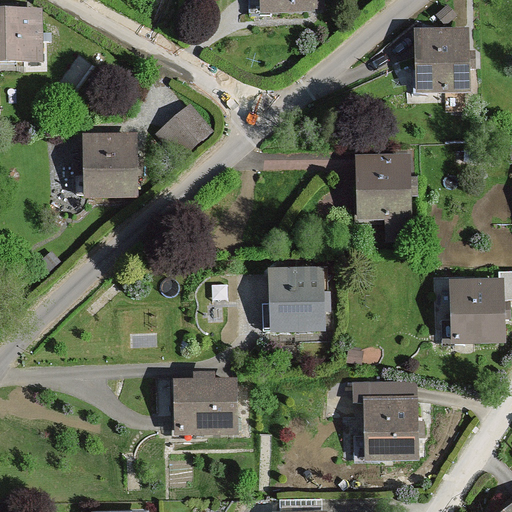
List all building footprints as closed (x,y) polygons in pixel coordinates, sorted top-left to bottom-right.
[(259,0),(260,19),(314,16),(314,11),(321,11),(320,0),(259,0)] [(43,14),(0,14),(0,70),(44,69),(43,14)] [(468,33),(415,35),(417,99),(470,97),(469,76),(476,75),(475,54),(468,54),(468,33)] [(214,130),(192,106),(160,134),(183,158),(214,130)] [(136,139),(83,141),(85,203),(139,202),(138,179),(144,179),(144,159),(137,159),(136,139)] [(410,158),(355,160),(357,224),(383,222),(412,221),(411,204),(419,204),(418,181),(411,181),(410,158)] [(323,294),(322,274),(269,275),(271,338),(325,337),(324,311),(331,311),(331,294),(323,294)] [(511,276),(501,277),(502,284),(503,302),(511,301),(511,276)] [(502,284),(450,286),(452,349),(504,347),(504,325),(511,324),(511,313),(503,314),(503,302),(502,284)] [(214,378),(195,379),(195,387),(173,388),(174,439),(238,438),(237,385),(214,385),(214,378)] [(365,406),(414,405),(413,386),(352,387),(353,406),(365,406)] [(414,405),(365,406),(366,466),(420,465),(419,443),(426,443),(425,424),(419,424),(418,405),(414,405)]
